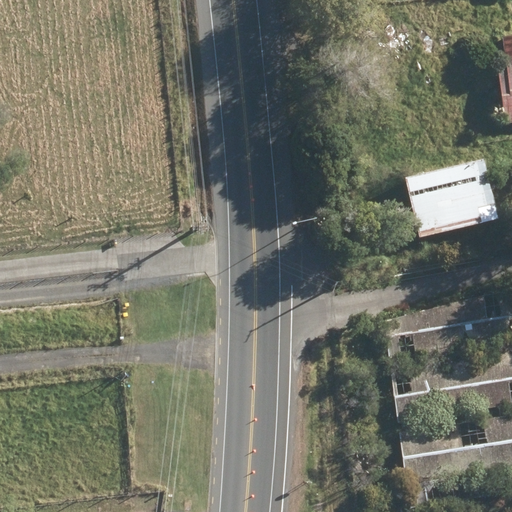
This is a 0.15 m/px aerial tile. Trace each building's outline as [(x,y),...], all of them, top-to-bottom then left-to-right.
[(498,75),(503,127),(511,126),(511,39),(502,40),(505,74),(498,75)] [(403,182),(418,243),(498,224),(483,162),(403,182)] [(383,323),(389,364),(511,344),(511,292),(492,295),(383,323)] [(511,354),(389,374),(397,426),(511,407),(511,354)] [(511,417),(397,435),(408,511),(510,495),(509,491),(511,490),(511,417)]
